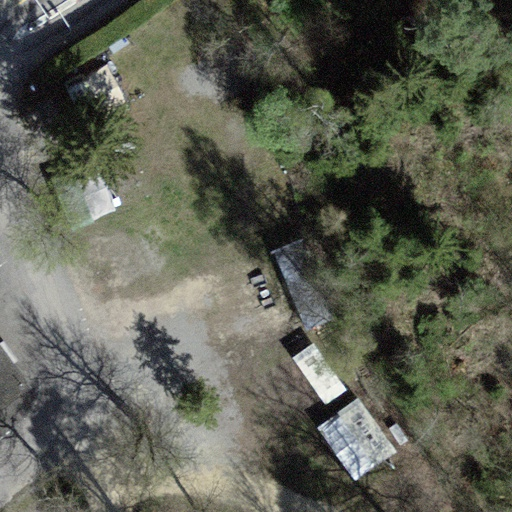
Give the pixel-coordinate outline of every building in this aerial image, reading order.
[(266,77),(258,32),(175,47),(183,92),(266,77)] [(97,117),(136,97),(116,58),(77,78),(97,117)] [(135,222),(95,243),(120,287),(159,266),(135,222)] [(288,355),(313,403),(352,383),(328,335),(288,355)] [(0,400),(23,384),(0,353),(0,400)] [(362,466),(406,441),(373,384),(330,409),(362,466)]
